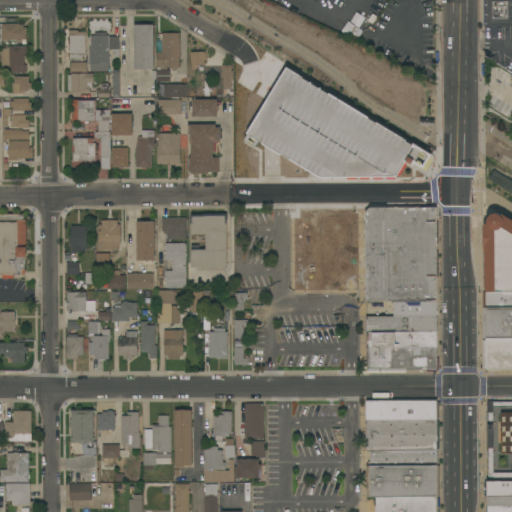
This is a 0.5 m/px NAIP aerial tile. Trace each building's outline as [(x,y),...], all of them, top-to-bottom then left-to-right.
[(511,0),(511,26),(483,26),(483,0),(511,0)] [(0,24),(18,24),(18,25),(23,25),(23,27),(26,27),(26,40),(25,40),(25,44),(22,44),(22,40),(2,40),(2,45),(0,45),(0,24)] [(133,25),(153,25),(153,69),(133,69),(133,25)] [(69,35),(68,35),(68,30),(78,30),(78,32),(85,32),(85,54),(82,54),(82,59),(69,59),(69,35)] [(88,47),(90,47),(90,35),(94,35),(94,32),(106,32),(106,35),(108,35),(108,37),(119,36),(119,57),(114,57),(114,52),(111,52),(111,49),(108,49),(108,56),(109,56),(109,62),(108,62),(108,71),(90,71),(90,64),(88,64),(88,47)] [(179,67),(156,67),(156,52),(161,52),(161,33),(179,33),(179,67)] [(1,49),(9,49),(9,46),(26,46),(26,54),(25,54),(25,56),(23,56),(23,65),(26,65),(26,72),(9,72),(9,67),(1,67),(1,49)] [(190,52),(205,51),(206,60),(204,60),(204,65),(197,65),(197,70),(191,70),(190,52)] [(86,62),(86,73),(70,72),(70,62),(86,62)] [(231,71),(232,71),(232,80),(231,80),(231,90),(222,89),(222,77),(221,77),(221,72),(221,65),(231,65),(231,71)] [(93,73),(93,82),(91,82),(91,88),(89,88),(89,92),(70,92),(70,91),(67,91),(67,75),(70,75),(70,73),(93,73)] [(12,82),(14,82),(14,77),(28,76),(28,83),(30,83),(31,89),(28,89),(28,91),(23,91),(23,94),(12,94),(12,82)] [(167,98),(167,93),(164,93),(164,84),(186,84),(186,98),(167,98)] [(110,85),(110,98),(97,97),(98,85),(110,85)] [(13,110),(13,108),(10,108),(10,101),(13,101),(13,98),(28,98),(28,102),(31,102),(31,110),(13,110)] [(112,146),(112,115),(111,115),(111,98),(123,98),(123,114),(132,114),(132,135),(122,135),(122,146),(112,146)] [(109,170),(100,170),(100,157),(96,157),(96,169),(72,169),(72,152),(71,152),(71,146),(72,146),(72,138),(95,138),(95,132),(98,132),(98,120),(95,120),(95,121),(84,121),(84,123),(75,123),(75,122),(72,122),(72,116),(73,116),(72,110),(71,110),(71,99),(78,99),(78,100),(95,100),(95,110),(109,110),(109,170)] [(192,117),(191,100),(216,99),(216,117),(192,117)] [(158,114),(158,100),(180,100),(180,115),(158,114)] [(2,116),(10,116),(11,101),(3,101),(2,116)] [(17,128),(17,127),(10,127),(10,116),(2,116),(2,109),(11,109),(11,115),(25,115),(25,120),(29,120),(29,128),(17,128)] [(215,124),(215,127),(220,127),(220,142),(216,142),(216,153),(213,153),(213,157),(219,157),(219,172),(205,172),(205,174),(191,174),(191,172),(188,172),(188,157),(190,157),(190,135),(188,135),(188,124),(215,124)] [(3,140),(3,130),(22,129),(22,131),(28,131),(29,139),(3,140)] [(154,130),(154,148),(152,148),(151,167),(135,167),(136,148),(137,138),(139,138),(139,137),(141,137),(141,130),(154,130)] [(157,133),(180,133),(180,164),(156,164),(157,133)] [(17,158),(17,160),(8,160),(8,141),(29,141),(29,147),(32,147),(32,158),(17,158)] [(127,167),(112,167),(111,148),(127,147),(127,167)] [(511,180),(511,194),(500,187),(501,187),(488,179),(493,170),(511,180)] [(365,301),(365,254),(355,254),(355,246),(364,246),(365,213),(370,207),(437,207),(437,301),(436,301),(393,301),(365,301)] [(355,254),(356,257),(356,289),(294,290),(294,208),(349,208),(355,214),(355,246),(355,254)] [(0,214),(23,214),(24,220),(26,220),(26,247),(26,257),(24,257),(24,275),(13,275),(13,278),(2,279),(2,275),(0,275),(0,214)] [(226,268),(190,267),(190,249),(205,249),(205,234),(189,234),(190,214),(227,214),(226,268)] [(185,218),(185,239),(167,239),(167,232),(161,232),(161,218),(185,218)] [(98,250),(98,224),(101,224),(101,220),(117,220),(117,225),(120,225),(120,244),(119,244),(118,250),(98,250)] [(154,260),(136,260),(136,222),(154,222),(154,260)] [(87,249),(82,249),(82,251),(76,251),(76,253),(70,253),(70,243),(68,243),(68,237),(70,237),(70,226),(87,226),(87,249)] [(185,288),(165,288),(165,271),(172,270),(172,260),(165,260),(165,243),(185,243),(185,288)] [(113,253),(94,253),(94,265),(113,265),(113,253)] [(79,262),(79,275),(66,275),(66,262),(79,262)] [(107,289),(107,271),(117,270),(117,274),(118,274),(118,275),(124,275),(125,289),(107,289)] [(127,289),(127,273),(132,273),(135,273),(153,273),(153,288),(127,289)] [(176,290),(176,304),(169,303),(169,306),(176,306),(176,309),(179,309),(179,324),(156,323),(156,290),(176,290)] [(190,291),(203,291),(202,313),(201,313),(201,320),(190,320),(190,291)] [(66,311),(66,307),(65,307),(65,299),(66,299),(66,292),(85,292),(85,301),(95,301),(95,311),(66,311)] [(511,307),(482,307),(482,293),(511,292),(511,307)] [(234,293),(247,293),(247,300),(243,300),(243,310),(234,310),(234,293)] [(112,308),(120,307),(120,303),(122,303),(122,301),(127,301),(127,303),(136,303),(136,313),(138,313),(138,316),(137,316),(137,317),(129,318),(129,321),(112,322),(112,308)] [(393,301),(436,301),(436,316),(393,316),(393,301)] [(511,338),(485,339),(482,339),(482,307),(511,307),(511,338)] [(14,318),(15,318),(15,326),(14,326),(14,331),(2,331),(2,338),(0,338),(0,312),(14,312),(14,318)] [(365,332),(365,316),(393,316),(436,316),(436,332),(368,332),(365,332)] [(234,320),(246,320),(246,338),(234,338),(234,320)] [(86,321),(86,329),(79,329),(79,331),(66,331),(66,321),(86,321)] [(88,322),(100,322),(100,332),(97,332),(97,334),(93,334),(93,335),(88,335),(88,334),(88,322)] [(140,322),(146,322),(146,325),(154,325),(154,346),(156,346),(156,359),(149,359),(149,354),(147,354),(147,352),(140,352),(140,322)] [(227,359),(215,359),(215,358),(208,358),(208,332),(213,332),(213,328),(224,328),(224,332),(227,332),(227,359)] [(109,342),(108,342),(108,359),(94,360),(94,355),(88,355),(88,342),(92,342),(92,336),(102,336),(102,329),(109,329),(109,342)] [(183,355),(179,356),(179,359),(167,359),(167,356),(164,356),(163,330),(172,330),(182,330),(183,355)] [(118,338),(126,338),(126,331),(137,331),(137,355),(132,355),(132,359),(122,359),(122,356),(118,356),(118,338)] [(368,332),(436,332),(436,347),(368,348),(368,332)] [(66,337),(71,337),(71,335),(77,335),(77,337),(84,337),(84,355),(77,355),(77,359),(66,359),(66,337)] [(511,369),(485,370),(485,369),(482,369),(482,340),(485,340),(485,339),(511,338),(511,369)] [(0,343),(24,343),(24,346),(27,346),(27,353),(24,353),(24,364),(12,364),(11,359),(8,359),(8,357),(4,357),(4,354),(0,354),(0,343)] [(233,347),(243,347),(243,358),(249,358),(248,365),(233,365),(233,347)] [(406,373),(366,373),(366,348),(368,348),(436,347),(436,370),(406,370),(406,373)] [(365,419),(365,401),(437,400),(437,403),(439,403),(439,418),(437,418),(365,419)] [(244,403),(263,403),(263,439),(244,439),(244,403)] [(511,454),(511,406),(493,407),(493,455),(511,454)] [(93,441),(96,441),(96,453),(81,453),(81,444),(79,444),(79,443),(71,443),(71,427),(69,427),(69,419),(71,419),(71,410),(93,410),(93,441)] [(97,414),(101,414),(101,412),(107,412),(107,410),(112,410),(112,411),(114,411),(114,415),(115,415),(115,418),(114,418),(114,430),(97,430),(97,414)] [(192,465),(183,465),(183,468),(175,468),(174,410),(192,410),(192,465)] [(31,441),(7,441),(7,446),(4,446),(4,441),(5,441),(5,437),(4,437),(4,422),(12,422),(12,411),(31,411),(31,441)] [(231,434),(229,434),(229,436),(224,436),(224,438),(221,438),(221,436),(212,436),(213,415),(218,415),(218,411),(231,412),(231,434)] [(121,416),(127,416),(127,412),(138,412),(138,433),(139,433),(139,448),(127,448),(127,444),(121,444),(121,416)] [(171,452),(157,452),(157,449),(152,449),(152,448),(144,448),(144,429),(151,429),(151,425),(158,425),(158,415),(168,415),(168,427),(171,427),(171,452)] [(437,422),(439,422),(439,450),(436,450),(370,450),(365,450),(365,419),(437,418),(437,422)] [(224,446),(225,446),(225,439),(233,439),(233,445),(234,445),(234,458),(224,458),(224,446)] [(264,458),(250,458),(251,441),(264,441),(264,458)] [(119,445),(119,458),(105,458),(105,463),(101,463),(102,445),(119,445)] [(203,447),(217,446),(217,450),(222,450),(222,462),(225,462),(225,470),(228,470),(228,459),(233,459),(234,482),(204,482),(203,447)] [(370,450),(436,450),(436,465),(370,466),(370,450)] [(0,482),(0,470),(7,470),(7,464),(6,464),(6,461),(7,461),(7,453),(13,453),(13,452),(18,452),(18,453),(28,453),(28,482),(0,482)] [(143,453),(155,453),(155,454),(171,454),(171,464),(155,464),(155,465),(152,465),(152,470),(143,470),(143,465),(143,453)] [(258,459),(258,464),(260,464),(260,470),(258,470),(258,478),(236,478),(236,472),(235,472),(234,467),(236,467),(236,459),(258,459)] [(366,498),(366,466),(370,466),(436,465),(437,497),(375,498),(366,498)] [(511,495),(487,495),(487,479),(511,479),(511,495)] [(29,483),(29,505),(11,505),(11,501),(5,501),(5,483),(29,483)] [(91,484),(91,490),(93,490),(93,500),(69,501),(69,484),(91,484)] [(188,491),(189,491),(189,494),(188,494),(188,510),(190,510),(190,511),(175,511),(174,511),(174,509),(175,509),(175,503),(174,503),(174,500),(175,500),(175,484),(188,484),(188,491)] [(204,511),(204,484),(217,484),(217,511),(204,511)] [(141,511),(128,511),(128,499),(133,499),(133,495),(141,495),(141,511)] [(511,504),(487,504),(487,495),(511,495),(511,504)] [(375,511),(375,498),(437,497),(437,498),(439,498),(439,511),(375,511)]
